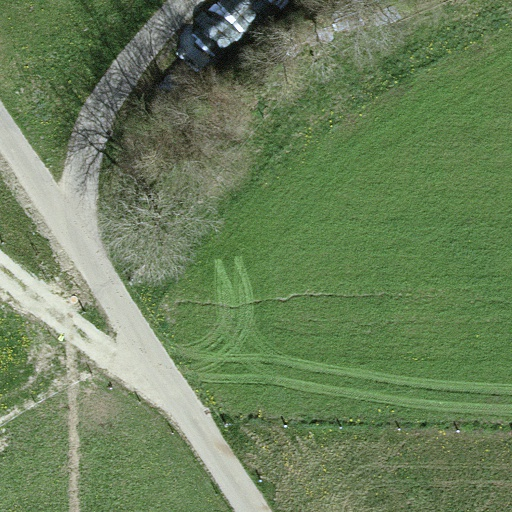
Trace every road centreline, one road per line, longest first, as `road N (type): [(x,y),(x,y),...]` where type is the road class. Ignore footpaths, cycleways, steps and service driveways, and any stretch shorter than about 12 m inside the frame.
road 1 (unclassified): [(0,120),(253,511)]
road 2 (track): [(79,241),(84,160),(100,114),(123,75),(194,0)]
road 3 (track): [(164,376),(63,338),(0,279)]
